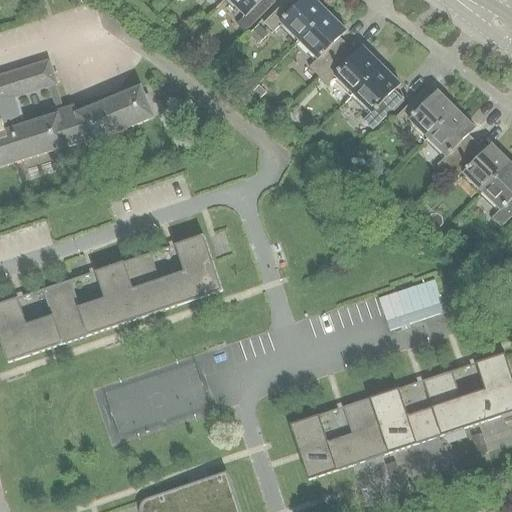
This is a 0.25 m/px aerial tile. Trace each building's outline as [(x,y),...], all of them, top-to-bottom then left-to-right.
[(228,0),(246,17),(237,26),(245,34),(276,2),(273,0),(228,0)] [(328,14),(313,0),(305,0),(304,1),(302,0),(288,0),(265,23),(275,33),(283,24),(300,42),(328,14)] [(346,32),(328,14),(300,42),(319,60),(310,69),(318,78),(349,46),(341,38),(346,32)] [(181,26),(176,32),(183,39),(188,33),(181,26)] [(259,26),(249,36),(259,46),(269,36),(259,26)] [(358,55),(349,46),(318,78),(328,87),(336,79),(353,96),(382,67),(364,49),(358,55)] [(154,116),(143,88),(77,116),(75,108),(64,111),(51,64),(0,78),(0,168),(89,143),(154,116)] [(400,86),(382,67),(353,96),(372,114),(364,122),(373,131),(404,100),(395,91),(400,86)] [(260,88),(254,93),(259,99),(265,93),(260,88)] [(411,121),(429,139),(456,112),(437,93),(431,99),(423,90),(393,120),(402,130),(411,121)] [(438,165),(447,174),(477,144),(469,137),(475,131),(456,112),(429,139),(446,156),(438,165)] [(466,175),(483,193),(510,164),(491,145),(486,151),(477,144),(447,174),(457,184),(466,175)] [(511,166),(510,164),(483,193),(501,210),(493,219),(502,228),(511,217),(511,166)] [(0,339),(8,364),(223,292),(204,237),(176,247),(185,273),(160,282),(151,255),(145,257),(101,272),(96,274),(105,300),(80,308),(71,282),(68,283),(43,291),(52,318),(27,326),(18,300),(0,305),(0,339)] [(435,278),(379,297),(390,329),(446,311),(435,278)] [(309,482),(389,455),(511,414),(511,375),(505,355),(477,365),(485,391),(461,399),(452,373),(423,383),(432,409),(407,417),(399,391),(344,409),(353,436),(328,444),(319,417),(291,427),(309,482)] [(471,441),(478,461),(488,457),(481,438),(471,441)] [(396,464),(386,467),(398,503),(408,500),(396,464)] [(246,511),(239,490),(171,511),(246,511)]
